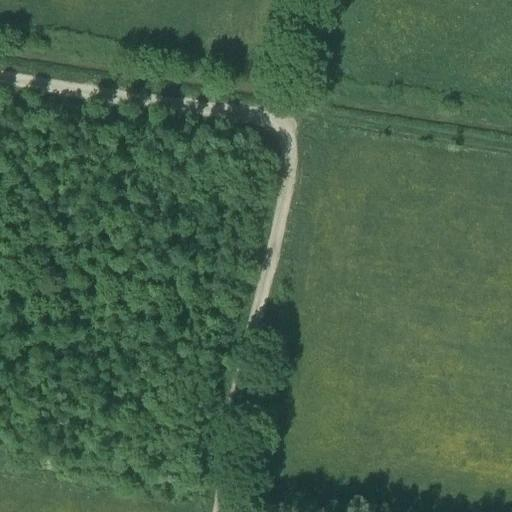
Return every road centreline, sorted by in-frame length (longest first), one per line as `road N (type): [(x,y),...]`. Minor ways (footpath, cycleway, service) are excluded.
road 1 (track): [(219,511),(233,399),(279,221),(293,123)]
road 2 (track): [(293,123),(0,81)]
road 3 (track): [(511,148),(330,119),(293,123)]
road 4 (track): [(293,123),(317,0)]
